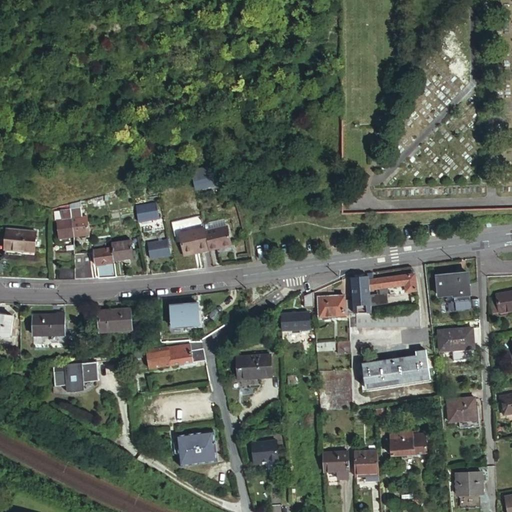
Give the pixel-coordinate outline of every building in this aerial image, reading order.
[(215,185),(210,167),(194,171),(196,178),(193,178),(195,189),(215,185)] [(156,180),(148,182),(150,188),(157,186),(156,180)] [(158,219),(156,204),(136,207),(139,222),(158,219)] [(74,237),(89,235),(87,217),(81,218),(80,208),(70,210),(74,237)] [(74,237),(70,210),(61,211),(63,220),(57,221),(59,239),(74,237)] [(204,234),(203,229),(179,234),(185,260),(195,257),(195,254),(208,251),(204,234)] [(208,251),(209,254),(232,249),(227,229),(204,234),(208,251)] [(33,253),(35,234),(7,231),(5,250),(33,253)] [(130,241),(111,244),(112,248),(114,261),(133,258),(130,241)] [(169,256),(167,241),(148,243),(150,258),(169,256)] [(99,279),(116,277),(114,261),(112,248),(105,249),(105,244),(94,245),(95,250),(94,250),(95,266),(97,266),(99,279)] [(85,279),(94,279),(91,253),(89,254),(91,266),(84,267),(85,279)] [(91,266),(89,254),(74,255),(74,266),(74,280),(85,279),(84,267),(91,266)] [(74,280),(74,266),(58,267),(59,280),(74,280)] [(414,274),(369,279),(370,290),(379,289),(380,294),(387,293),(387,288),(404,285),(405,292),(416,291),(414,274)] [(471,301),(468,274),(437,277),(438,297),(454,295),(455,302),(471,301)] [(356,313),(372,313),(370,290),(369,279),(369,276),(351,278),(353,300),(354,314),(356,313)] [(349,314),(354,314),(353,300),(345,300),(344,296),(333,297),(332,283),(313,292),(313,298),(318,298),(319,317),(345,316),(345,314),(349,314)] [(314,307),(313,298),(313,292),(303,296),(304,307),(314,307)] [(511,314),(511,292),(496,295),(500,317),(511,314)] [(198,303),(171,306),(173,327),(200,325),(198,303)] [(407,312),(372,313),(356,313),(357,328),(356,328),(420,327),(419,306),(407,312)] [(130,309),(98,311),(100,332),(132,330),(130,309)] [(57,315),(34,315),(34,335),(65,335),(64,313),(57,313),(57,315)] [(309,313),(280,314),(281,331),(310,330),(309,313)] [(13,317),(0,315),(0,334),(10,336),(13,317)] [(474,349),(472,329),(438,331),(440,351),(474,349)] [(206,360),(201,342),(189,342),(190,344),(147,350),(150,368),(171,365),(171,366),(206,360)] [(351,354),(350,342),(337,342),(338,355),(351,354)] [(335,343),(316,344),(317,356),(335,355),(335,343)] [(129,353),(129,359),(147,356),(146,351),(129,353)] [(438,381),(436,368),(429,369),(426,351),(416,353),(416,356),(417,359),(362,367),(364,379),(360,380),(362,393),(438,381)] [(271,378),(269,356),(236,358),(238,379),(271,378)] [(417,359),(416,356),(362,364),(362,367),(417,359)] [(97,361),(53,367),(56,386),(67,385),(68,392),(85,389),(84,381),(99,380),(97,361)] [(317,372),(320,411),(352,410),(350,371),(317,372)] [(511,413),(511,395),(501,398),(504,415),(511,413)] [(477,427),(475,398),(447,401),(449,422),(459,421),(460,428),(477,427)] [(214,432),(177,438),(180,456),(182,469),(219,463),(214,432)] [(415,455),(413,437),(389,438),(390,457),(415,455)] [(180,456),(177,438),(170,439),(173,458),(180,456)] [(279,467),(276,440),(251,443),(254,464),(262,463),(262,461),(267,460),(267,463),(268,468),(279,467)] [(376,451),(354,452),(355,477),(366,477),(378,476),(376,451)] [(348,452),(322,453),(323,472),(335,472),(336,479),(347,479),(346,471),(349,471),(348,452)] [(483,495),(482,473),(456,474),(457,496),(483,495)]
